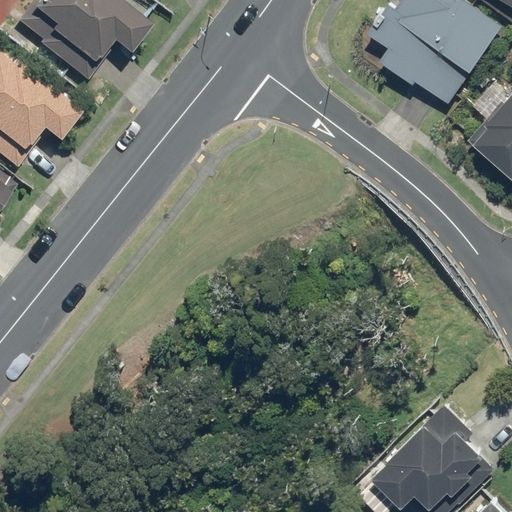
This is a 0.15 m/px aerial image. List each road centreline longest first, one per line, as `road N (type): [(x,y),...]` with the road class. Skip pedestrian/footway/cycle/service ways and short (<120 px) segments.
road 1 (tertiary): [(0,343),(234,55)]
road 2 (residential): [(234,55),(428,198),(502,284)]
